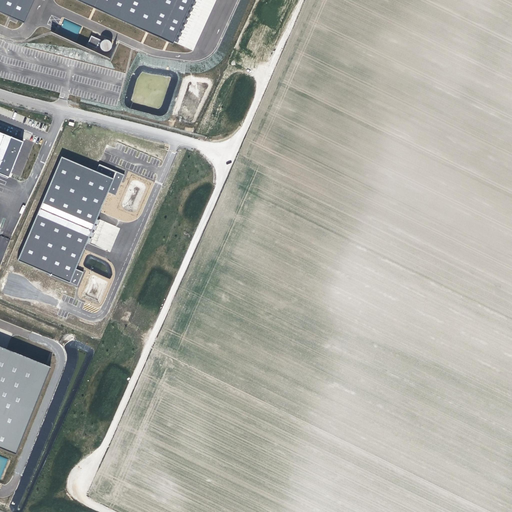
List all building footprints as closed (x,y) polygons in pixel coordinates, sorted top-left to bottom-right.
[(0,0),(0,11),(24,22),(33,0),(0,0)] [(78,0),(94,7),(96,8),(146,31),(148,32),(167,40),(172,42),(174,43),(193,0),(78,0)] [(100,39),(91,35),(87,44),(96,47),(100,39)] [(100,45),(100,47),(101,48),(102,50),(104,51),(106,51),(108,51),(109,50),(110,49),(111,47),(111,45),(111,43),(110,42),(109,41),(107,40),(105,40),(103,40),(102,42),(101,43),(100,45)] [(23,141),(0,132),(0,173),(9,177),(23,141)] [(62,157),(18,259),(46,271),(69,281),(74,268),(85,242),(91,230),(95,218),(99,209),(107,191),(112,178),(96,171),(94,170),(62,157)] [(99,164),(96,171),(112,178),(107,191),(115,195),(121,182),(124,175),(114,171),(99,164)] [(0,265),(9,239),(0,235),(0,265)] [(82,271),(74,268),(69,281),(77,284),(82,271)] [(0,444),(19,452),(53,363),(0,342),(0,444)]
